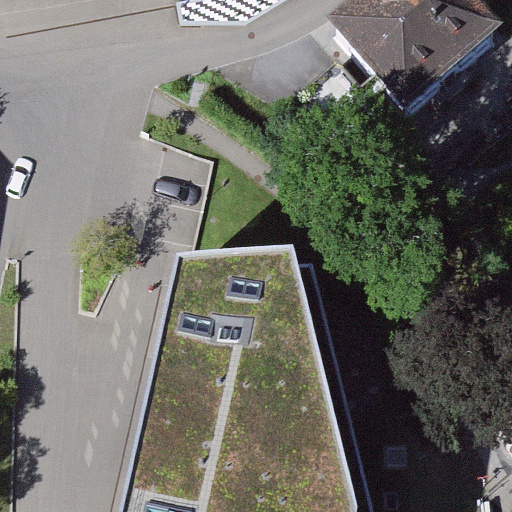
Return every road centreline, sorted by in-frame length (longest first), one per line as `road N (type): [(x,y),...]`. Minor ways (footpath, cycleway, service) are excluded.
road 1 (residential): [(29,79),(107,75),(262,42),(331,0)]
road 2 (unclassified): [(29,79),(32,155),(0,230)]
